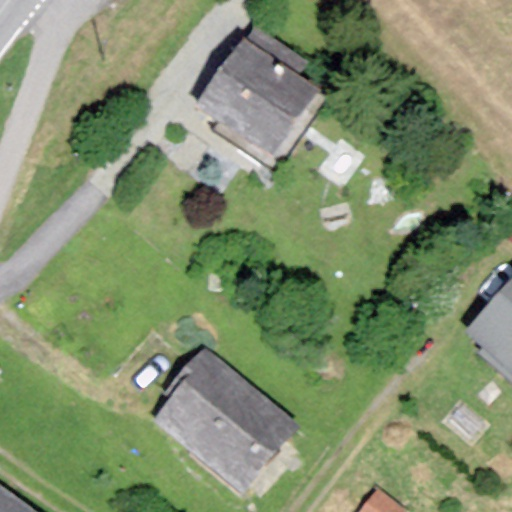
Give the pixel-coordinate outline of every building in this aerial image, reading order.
[(199,109),(272,160),(327,83),(253,31),(199,109)] [(511,370),(511,287),(471,334),(511,370)] [(158,422),(243,491),(294,429),(209,360),(158,422)] [(374,486),(359,511),(399,511),(405,503),(374,486)] [(20,511),(0,496),(0,511),(20,511)]
